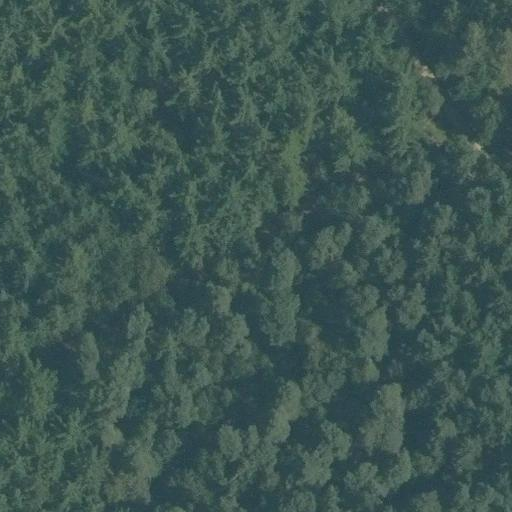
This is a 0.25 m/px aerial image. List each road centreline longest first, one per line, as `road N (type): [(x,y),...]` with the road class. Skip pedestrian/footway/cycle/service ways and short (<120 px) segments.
road 1 (track): [(0,376),(511,108)]
road 2 (track): [(511,191),(382,0)]
